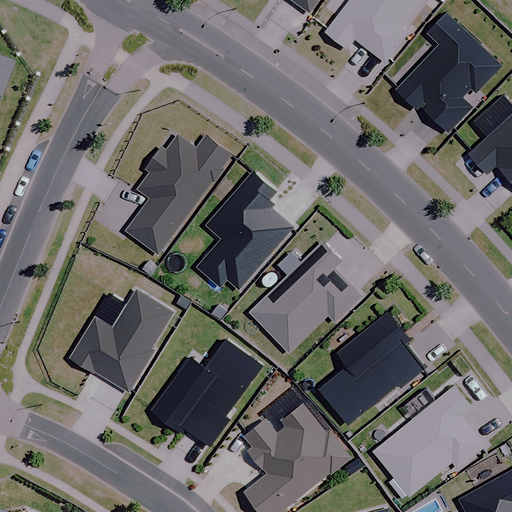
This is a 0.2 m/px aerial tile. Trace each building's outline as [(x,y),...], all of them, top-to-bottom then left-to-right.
[(289,0),(309,14),(318,0),(289,0)] [(353,41),(385,65),(408,35),(401,30),(423,0),(352,0),(325,35),(346,51),(353,41)] [(419,107),(449,134),(472,110),(460,100),(470,90),(475,95),(501,66),(446,16),(428,36),(440,47),(396,94),(415,112),(419,107)] [(21,58),(0,50),(0,93),(7,96),(21,58)] [(487,140),(469,156),(487,176),(496,169),(511,186),(511,109),(503,99),(474,125),(487,140)] [(126,232),(157,255),(212,182),(214,184),(224,171),(222,169),(232,156),(206,137),(196,151),(178,137),(167,152),(162,149),(146,171),(150,174),(137,192),(150,201),(126,232)] [(226,282),(238,292),(294,229),(267,205),(276,195),(252,175),(207,227),(222,240),(197,269),(220,289),(226,282)] [(322,244),(248,315),(288,355),(327,317),(334,324),(361,298),(333,270),(341,263),(322,244)] [(95,372),(129,393),(154,353),(150,351),(173,313),(138,291),(113,330),(95,319),(69,360),(93,375),(95,372)] [(320,393),(347,427),(398,386),(401,390),(424,370),(404,346),(408,343),(386,316),(337,356),(349,370),(320,393)] [(185,431),(209,448),(229,422),(225,419),(262,368),(226,343),(206,371),(191,360),(153,412),(183,433),(185,431)] [(0,393),(10,370),(0,366),(0,393)] [(454,389),(373,454),(406,496),(449,462),(455,469),(484,446),(460,417),(470,409),(454,389)] [(242,491),(258,511),(277,511),(327,472),(329,474),(350,457),(330,433),(326,436),(303,407),(281,424),(286,430),(278,436),(267,422),(244,440),(251,448),(246,452),(263,474),(242,491)] [(511,511),(511,470),(457,501),(463,511),(511,511)] [(104,511),(113,485),(83,475),(72,510),(79,511),(104,511)]
